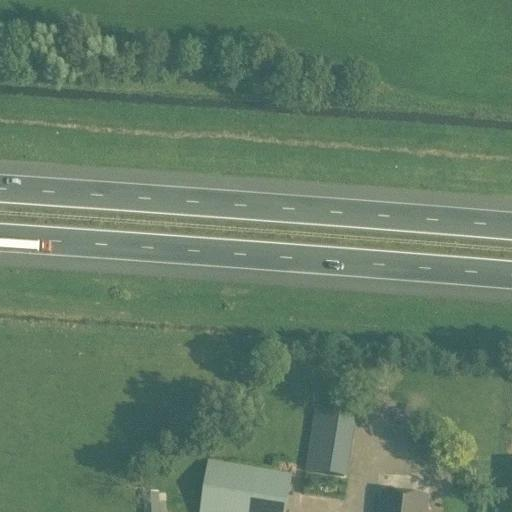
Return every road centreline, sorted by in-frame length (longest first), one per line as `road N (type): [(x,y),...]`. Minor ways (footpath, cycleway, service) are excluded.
road 1 (motorway): [(0,235),(511,275)]
road 2 (motorway): [(511,229),(0,191)]
